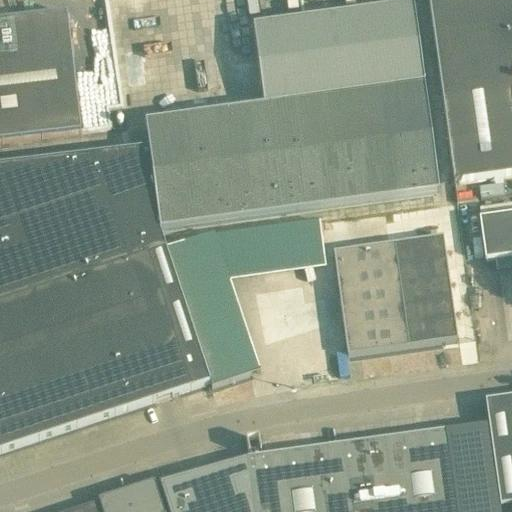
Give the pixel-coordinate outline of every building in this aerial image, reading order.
[(511,0),(427,0),(454,187),(511,178),(511,0)] [(266,109),(145,124),(148,151),(159,233),(438,199),(425,90),(415,7),(257,29),(266,109)] [(0,144),(81,135),(67,16),(0,24),(0,144)] [(0,454),(209,385),(165,251),(166,251),(165,250),(159,233),(148,151),(132,153),(127,154),(0,168),(0,454)] [(481,222),(479,222),(485,264),(511,260),(511,217),(505,218),(481,222)] [(442,241),(333,256),(347,358),(456,343),(442,241)] [(511,511),(511,400),(485,404),(500,511),(511,511)] [(455,511),(445,434),(248,461),(159,486),(167,511),(455,511)] [(264,439),(248,442),(251,454),(266,451),(264,439)] [(162,511),(153,485),(98,503),(97,506),(78,511),(162,511)]
